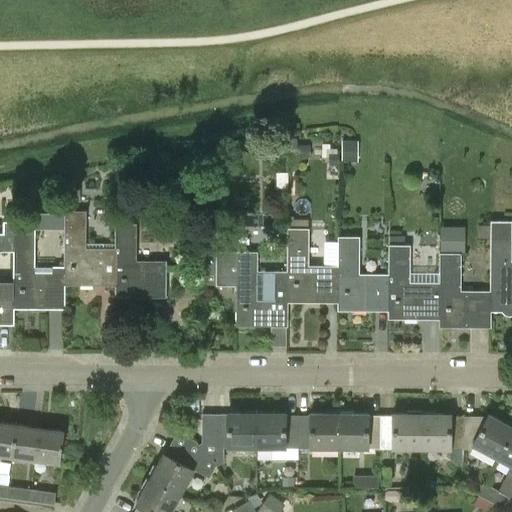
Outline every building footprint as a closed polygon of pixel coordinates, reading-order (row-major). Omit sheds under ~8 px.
[(342,140),(342,162),(358,162),(358,140),(342,140)] [(65,211),(64,272),(65,272),(65,285),(66,285),(114,285),(115,285),(115,248),(85,248),(85,211),(65,211)] [(14,221),(4,221),(4,251),(14,251),(14,221)] [(14,251),(13,288),(14,288),(14,309),(15,309),(66,309),(66,285),(65,285),(65,272),(64,272),(34,272),(34,240),(35,222),(14,221),(14,251)] [(115,285),(114,285),(114,298),(166,298),(166,261),(135,261),(136,223),(115,223),(115,248),(115,285)] [(257,252),(236,252),(216,251),(216,227),(206,227),(205,283),(216,283),(216,285),(236,285),(235,326),(287,327),(287,303),(287,289),(286,289),(286,271),(257,270),(257,252)] [(287,228),(286,271),(286,289),(287,289),(287,303),(337,303),(338,303),(338,266),(337,266),(308,266),(308,228),(287,228)] [(338,303),(337,303),(337,310),(388,311),(389,311),(389,274),(388,274),(358,274),(359,236),(337,236),(337,266),(338,266),(338,303)] [(389,311),(388,311),(388,319),(439,319),(440,319),(440,283),(439,282),(409,282),(409,245),(405,245),(405,236),(390,236),(390,245),(388,245),(388,274),(389,274),(389,311)] [(490,237),(490,291),(490,311),(511,311),(511,274),(511,275),(511,237),(490,237)] [(440,319),(439,319),(438,327),(490,327),(490,311),(490,291),(460,290),(461,253),(439,253),(439,282),(440,283),(440,319)] [(0,325),(15,325),(15,309),(14,309),(14,288),(13,288),(0,288),(0,325)] [(228,413),(228,414),(202,414),(202,443),(216,467),(224,462),(224,448),(228,448),(256,448),(256,413),(228,413)] [(286,413),(256,413),(256,448),(272,448),(272,458),(298,458),(298,448),(298,434),(286,434),(286,413)] [(310,434),(298,434),(298,448),(339,448),(339,413),(310,413),(310,434)] [(369,413),(339,413),(339,448),(380,448),(380,433),(369,433),(369,413)] [(393,433),(380,433),(380,448),(421,448),(422,413),(393,413),(393,433)] [(451,414),(422,413),(421,448),(446,448),(447,455),(456,465),(462,464),(462,448),(463,448),(463,416),(451,416),(451,414)] [(463,416),(463,448),(470,449),(473,444),(498,458),(511,432),(511,426),(489,414),(488,416),(463,416)] [(0,422),(0,454),(12,456),(17,425),(0,422)] [(17,425),(12,456),(36,460),(40,428),(17,425)] [(40,428),(36,460),(60,463),(64,431),(40,428)] [(177,431),(165,454),(164,453),(150,479),(180,495),(194,470),(210,478),(216,467),(202,443),(199,445),(197,441),(177,431)] [(511,432),(498,458),(511,465),(511,466),(499,490),(484,483),(478,494),(503,507),(509,496),(510,496),(511,492),(511,432)] [(355,486),(378,485),(377,474),(355,475),(355,486)] [(150,479),(136,504),(137,505),(143,508),(141,511),(171,511),(180,495),(150,479)] [(7,486),(6,497),(29,501),(31,489),(7,486)] [(31,489),(29,501),(54,504),(56,493),(31,489)] [(279,511),(285,504),(269,493),(257,510),(259,511),(279,511)] [(256,511),(249,500),(233,510),(234,511),(256,511)]
